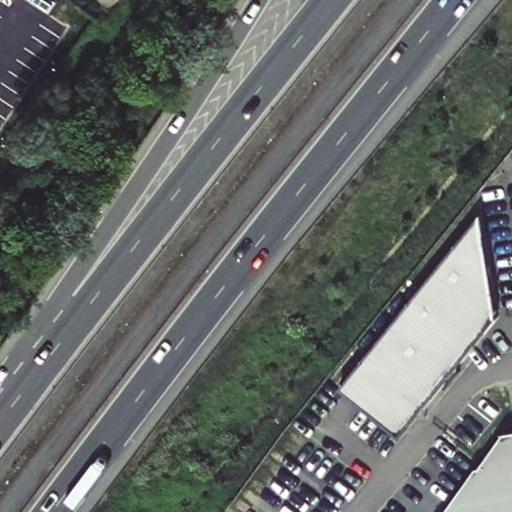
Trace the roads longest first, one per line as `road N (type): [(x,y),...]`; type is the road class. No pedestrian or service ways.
road 1 (motorway): [(53,511),(455,0)]
road 2 (motorway): [(332,0),(0,422)]
road 3 (motorway): [(257,0),(0,393)]
